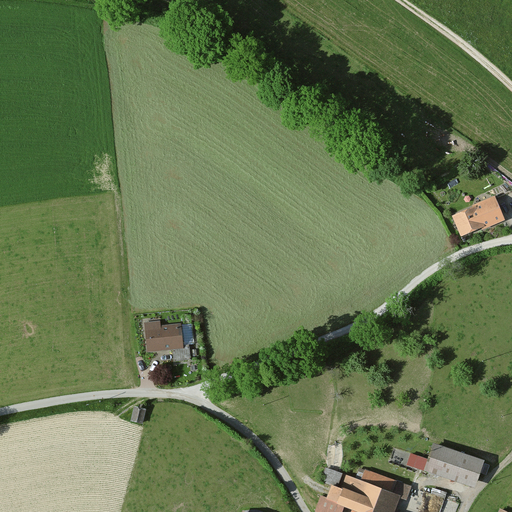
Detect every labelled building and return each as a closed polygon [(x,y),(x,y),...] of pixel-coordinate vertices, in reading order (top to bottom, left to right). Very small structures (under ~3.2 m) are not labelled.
[(503,221),(494,199),(452,216),(462,239),(503,221)] [(160,322),(143,324),(146,353),(171,351),(172,364),(190,362),(189,349),(182,349),(180,325),(160,327),(160,322)] [(146,409),(133,407),(130,422),(143,425),(146,409)] [(414,468),(475,487),(483,461),(432,445),(427,460),(418,457),(414,468)] [(406,500),(411,486),(359,468),(355,480),(324,469),(320,480),(331,484),(325,499),(320,497),(314,511),(341,511),(343,508),(351,511),(350,511),(393,511),(398,498),(406,500)]
